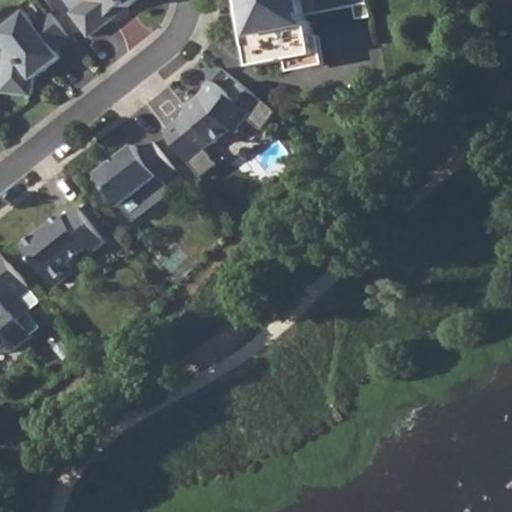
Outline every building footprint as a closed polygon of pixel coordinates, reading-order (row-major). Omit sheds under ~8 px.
[(72,14),(90,37),(113,19),(109,16),(125,4),(128,7),(137,0),(87,0),(88,1),(72,14)] [(240,0),(254,68),(318,55),(312,23),(308,24),(306,16),(303,0),(240,0)] [(72,38),(52,12),(36,24),(26,12),(0,32),(0,35),(7,44),(2,91),(32,95),(34,79),(32,76),(42,68),(44,70),(62,57),(56,50),(72,38)] [(193,115),(180,125),(203,153),(215,144),(216,145),(235,130),(238,134),(254,112),(213,81),(206,91),(209,95),(202,100),(201,98),(187,109),(193,115)] [(177,169),(155,142),(142,152),(136,145),(99,174),(124,206),(160,177),(163,181),(177,169)] [(108,243),(80,207),(59,224),(52,223),(24,245),(54,283),(61,284),(74,274),(76,267),(72,263),(90,249),(94,254),(108,243)] [(29,284),(8,258),(0,263),(0,293),(10,306),(1,314),(0,313),(0,351),(16,350),(35,335),(23,320),(32,312),(21,298),(17,293),(29,284)]
